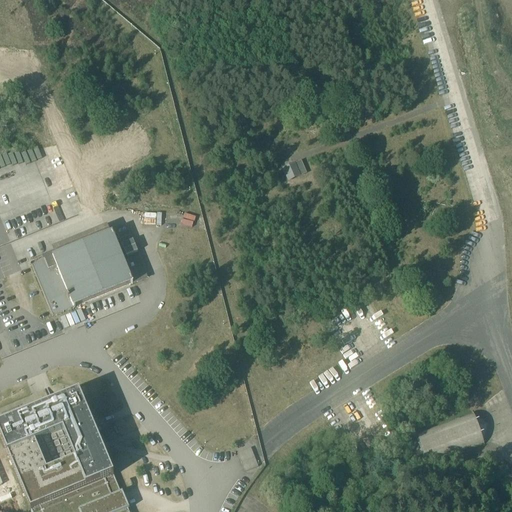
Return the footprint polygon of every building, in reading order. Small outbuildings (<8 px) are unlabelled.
[(301,162),(283,170),(288,182),(306,174),(301,162)] [(44,297),(45,299),(52,318),(53,317),(55,316),(75,308),(75,307),(130,284),(131,285),(132,285),(147,279),(146,276),(141,265),(138,258),(124,264),(112,234),(110,235),(111,236),(55,259),(55,257),(53,258),(44,262),(32,267),(34,272),(35,274),(44,297)] [(0,426),(0,438),(30,511),(128,511),(79,394),(0,426)] [(473,414),(471,415),(413,435),(416,444),(412,445),(417,459),(421,458),(424,466),(425,466),(442,459),(482,445),(484,444),(473,414)] [(251,449),(238,454),(245,472),(258,468),(251,449)]
